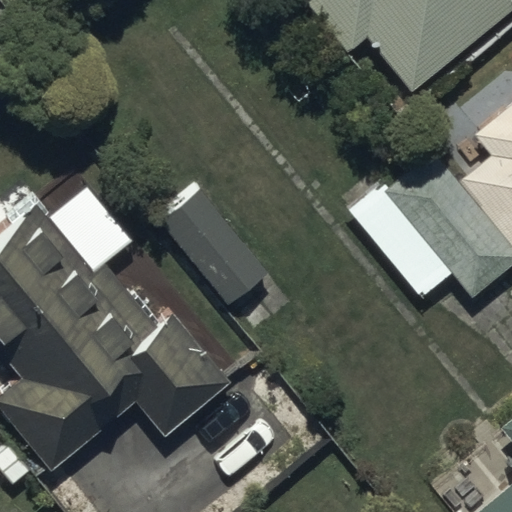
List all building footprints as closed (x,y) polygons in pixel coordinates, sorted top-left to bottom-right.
[(312,0),(343,38),(360,24),(403,78),(501,0),(312,0)] [(511,86),(468,124),(483,141),(453,167),(423,133),(377,172),(371,164),(334,195),(416,291),(443,267),(464,292),(511,251),(511,86)] [(258,259),(189,175),(155,203),(223,287),(258,259)] [(0,345),(14,364),(0,373),(0,401),(40,455),(132,387),(158,422),(226,372),(168,293),(145,310),(99,248),(79,262),(21,184),(0,199),(0,345)] [(511,511),(511,392),(494,408),(511,429),(511,457),(447,510),(448,511),(511,511)]
